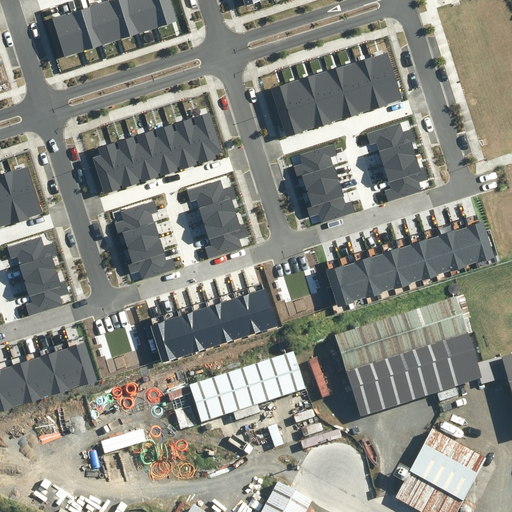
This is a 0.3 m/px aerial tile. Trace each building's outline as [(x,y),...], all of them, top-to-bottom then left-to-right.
[(128,0),(111,0),(109,1),(121,40),(139,34),(128,0)] [(149,0),(128,0),(139,34),(158,28),(149,0)] [(169,0),(149,0),(158,28),(177,22),(169,0)] [(102,45),(121,40),(109,1),(90,7),(102,45)] [(90,7),(71,12),(83,51),(102,45),(90,7)] [(64,57),(83,51),(71,12),(53,18),(64,57)] [(403,101),(387,53),(370,58),(386,106),(403,101)] [(386,106),(370,58),(356,63),(371,111),(386,106)] [(371,111),(356,63),(342,67),(357,116),(371,111)] [(357,116),(342,67),(328,71),(343,120),(357,116)] [(343,120),(328,71),(314,76),(329,124),(343,120)] [(329,124),(314,76),(300,80),(315,129),(329,124)] [(315,129),(300,80),(286,84),(301,133),(315,129)] [(301,133),(286,84),(271,89),(286,138),(301,133)] [(191,118),(188,119),(202,163),(217,159),(216,155),(222,153),(210,112),(193,117),(195,125),(193,126),(191,118)] [(172,125),(169,126),(182,169),(197,164),(196,161),(198,161),(199,164),(202,163),(188,119),(174,123),(177,131),(174,132),(172,125)] [(377,143),(380,151),(412,141),(416,140),(412,129),(404,131),(401,122),(367,132),(371,145),(377,143)] [(153,130),(148,131),(161,172),(162,176),(178,171),(177,167),(179,167),(180,170),(182,169),(169,126),(156,130),(158,137),(156,138),(153,130)] [(136,135),(138,144),(136,144),(134,137),(131,138),(145,181),(159,176),(158,173),(161,172),(148,131),(136,135)] [(114,142),(110,144),(123,185),(124,188),(140,183),(139,180),(141,179),(142,182),(145,181),(131,138),(118,142),(120,149),(117,150),(114,142)] [(416,154),(412,141),(380,151),(384,165),(416,154)] [(302,176),(334,165),(331,157),(338,155),(334,142),(300,154),(303,163),(295,166),(298,177),(302,176)] [(98,147),(100,155),(92,157),(104,194),(120,189),(120,186),(123,185),(110,144),(98,147)] [(421,168),(416,154),(384,165),(389,181),(421,171),(421,168)] [(334,165),(302,176),(307,189),(339,179),(334,165)] [(425,167),(421,168),(421,171),(389,181),(391,188),(385,190),(389,201),(423,191),(420,182),(428,179),(425,167)] [(41,216),(26,168),(12,172),(27,221),(41,216)] [(27,221),(12,172),(0,175),(0,183),(13,225),(27,221)] [(339,179),(307,189),(311,203),(312,206),(344,195),(339,179)] [(197,201),(200,209),(232,200),(236,199),(232,187),(224,190),(221,180),(187,191),(191,203),(197,201)] [(0,228),(13,225),(0,183),(0,228)] [(312,206),(311,203),(307,204),(311,216),(319,213),(322,222),(356,212),(352,200),(346,202),(344,195),(312,206)] [(236,213),(232,200),(200,209),(204,223),(236,213)] [(122,234),(154,224),(151,215),(158,213),(154,201),(120,212),(123,221),(115,224),(118,235),(122,234)] [(240,227),(236,213),(204,223),(209,240),(241,230),(240,227)] [(483,217),(468,221),(480,256),(494,252),(483,217)] [(468,221),(454,226),(465,261),(480,256),(468,221)] [(154,224),(122,234),(126,247),(158,237),(154,224)] [(244,225),(240,227),(241,230),(209,240),(211,246),(205,248),(209,260),(243,249),(240,240),(248,238),(244,225)] [(454,226),(440,230),(451,265),(465,261),(454,226)] [(440,230),(426,235),(437,270),(451,265),(440,230)] [(426,235),(412,239),(423,274),(437,270),(426,235)] [(17,257),(20,266),(52,256),(56,255),(52,243),(44,246),(41,237),(7,247),(11,259),(17,257)] [(158,237),(126,247),(131,261),(132,264),(164,254),(158,237)] [(412,239),(398,244),(409,279),(423,274),(412,239)] [(398,244),(383,248),(395,283),(409,279),(398,244)] [(383,248),(369,253),(380,287),(395,283),(383,248)] [(369,253),(355,257),(366,292),(380,287),(369,253)] [(132,264),(131,261),(127,262),(131,274),(139,272),(142,281),(176,270),(172,258),(166,260),(164,254),(132,264)] [(56,269),(52,256),(20,266),(24,279),(56,269)] [(355,257),(341,261),(352,296),(366,292),(355,257)] [(341,261),(327,266),(338,301),(352,296),(341,261)] [(61,283),(56,269),(24,279),(29,296),(62,286),(61,283)] [(65,282),(61,283),(62,286),(29,296),(31,302),(25,304),(29,316),(63,305),(60,296),(68,294),(65,282)] [(278,326),(266,289),(250,294),(262,331),(278,326)] [(455,318),(461,316),(453,293),(325,334),(352,415),(427,391),(432,406),(451,400),(446,384),(474,375),(455,318)] [(262,331),(250,294),(236,298),(248,335),(262,331)] [(248,335),(236,298),(222,303),(234,340),(248,335)] [(234,340),(222,303),(208,307),(220,344),(234,340)] [(220,344),(208,307),(194,312),(206,349),(220,344)] [(206,349),(194,312),(180,316),(192,353),(206,349)] [(192,353),(180,316),(165,321),(177,358),(192,353)] [(177,358),(165,321),(150,326),(162,363),(177,358)] [(85,338),(71,343),(83,382),(97,377),(85,338)] [(71,343),(56,347),(69,386),(83,382),(71,343)] [(56,347),(42,352),(54,391),(69,386),(56,347)] [(284,349),(179,384),(191,421),(296,387),(284,349)] [(42,352),(28,356),(40,395),(54,391),(42,352)] [(511,352),(501,356),(511,394),(511,352)] [(28,356),(14,360),(26,399),(40,395),(28,356)] [(14,360),(0,364),(0,366),(12,404),(26,399),(14,360)] [(0,366),(0,407),(12,404),(0,366)] [(318,368),(309,371),(323,411),(332,408),(318,368)] [(172,386),(154,391),(156,399),(175,394),(172,386)] [(175,395),(158,400),(160,407),(177,403),(175,395)] [(179,403),(163,407),(168,427),(184,422),(179,403)] [(152,436),(146,417),(137,420),(142,439),(152,436)] [(429,427),(391,496),(419,511),(450,511),(482,457),(445,437),(451,427),(434,418),(429,427)] [(131,426),(90,439),(94,450),(135,438),(131,426)] [(511,450),(508,448),(496,468),(511,477),(511,450)] [(270,478),(251,511),(305,511),(310,503),(303,499),(304,497),(270,478)] [(208,511),(195,503),(189,511),(208,511)] [(334,511),(319,503),(313,511),(334,511)]
